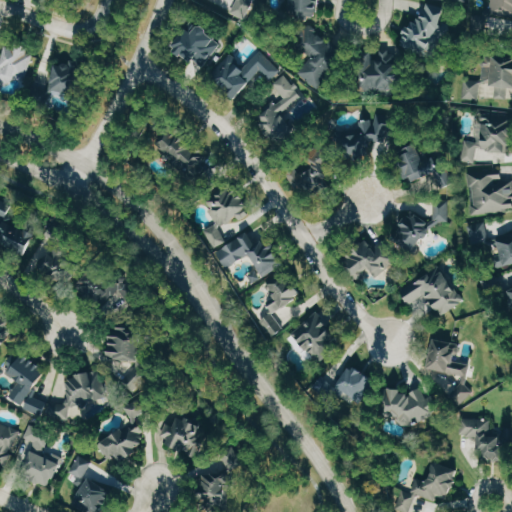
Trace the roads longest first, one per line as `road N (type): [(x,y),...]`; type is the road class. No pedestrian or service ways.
road 1 (residential): [(138,64),(210,119),(357,311),(393,342)]
road 2 (tertiary): [(196,289),(351,511)]
road 3 (tertiary): [(196,289),(167,234),(85,157),(0,123)]
road 4 (tertiary): [(0,154),(68,178),(196,289)]
road 5 (residential): [(68,178),(112,114),(165,0)]
road 6 (residential): [(339,2),(348,23),(363,29),(385,18),(389,2),(339,2)]
road 7 (residential): [(0,9),(84,31),(106,0)]
